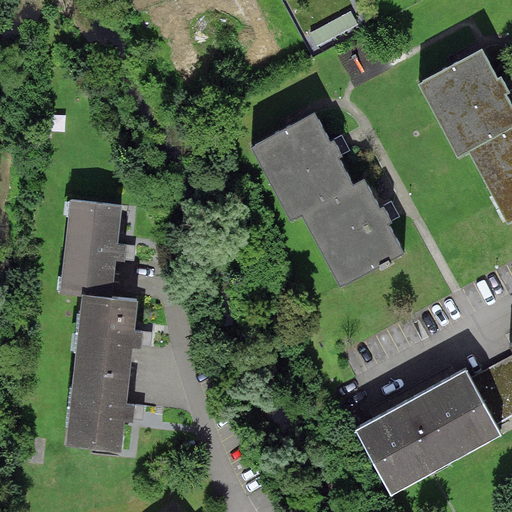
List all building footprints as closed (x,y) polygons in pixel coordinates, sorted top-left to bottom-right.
[(510,221),(511,220),(511,110),(485,59),(422,92),(459,163),(475,154),(510,221)] [(338,289),(404,256),(368,181),(353,188),(319,118),(252,151),(288,224),(303,217),(338,289)] [(56,292),(74,293),(109,296),(116,208),(64,204),(56,292)] [(68,372),(125,376),(132,298),(109,296),(74,293),(68,372)] [(355,426),(388,490),(498,433),(465,370),(355,426)] [(119,449),(125,376),(68,372),(62,445),(119,449)]
